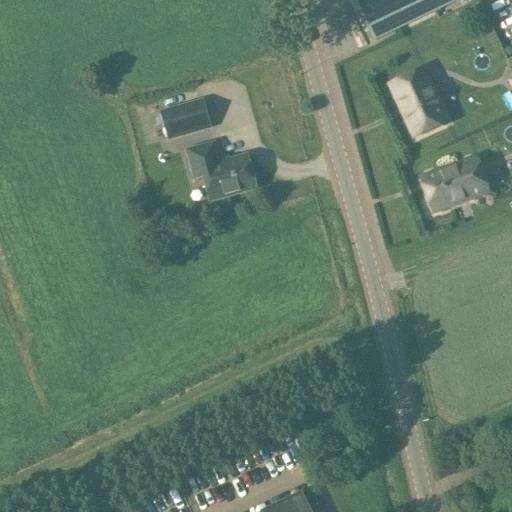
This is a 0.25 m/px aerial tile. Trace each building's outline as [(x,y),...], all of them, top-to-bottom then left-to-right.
[(436,0),(354,0),(374,41),(441,8),(436,0)] [(423,70),(390,85),(415,138),(447,123),(423,70)] [(203,101),(162,113),(169,140),(210,128),(203,101)] [(220,163),(214,144),(187,152),(195,181),(204,178),(210,202),(257,189),(247,156),(220,163)] [(476,159),(421,179),(434,213),(488,193),(476,159)]
